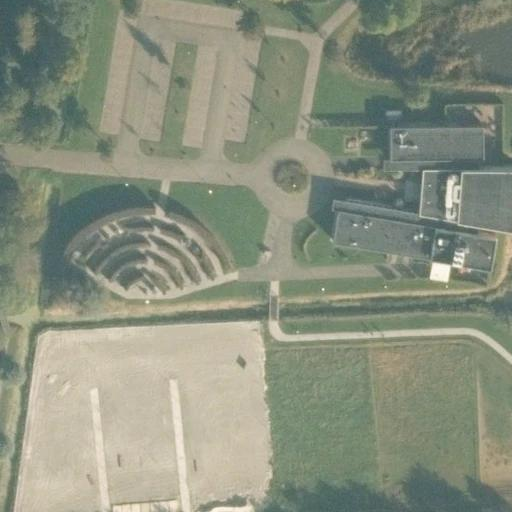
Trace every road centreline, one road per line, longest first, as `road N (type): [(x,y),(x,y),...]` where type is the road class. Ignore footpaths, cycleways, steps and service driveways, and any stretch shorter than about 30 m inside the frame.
road 1 (unclassified): [(259,178),(0,155)]
road 2 (unclassified): [(259,178),(264,160),(280,149),(302,150),(314,163),(317,183),(307,200),(271,201)]
